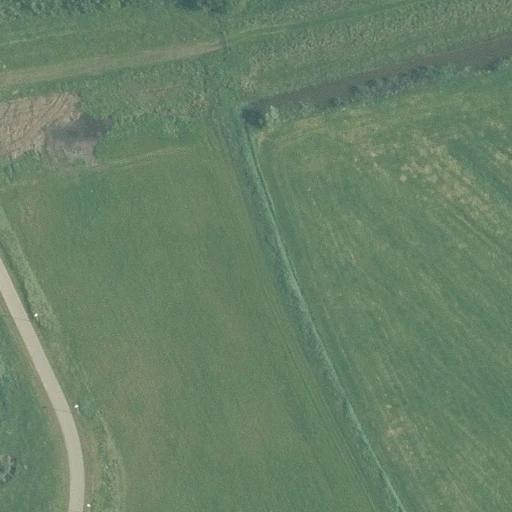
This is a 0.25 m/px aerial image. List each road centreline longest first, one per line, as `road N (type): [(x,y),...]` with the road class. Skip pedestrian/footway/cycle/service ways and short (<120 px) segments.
road 1 (track): [(363,0),(0,75)]
road 2 (unclassified): [(0,275),(68,431),(72,511)]
